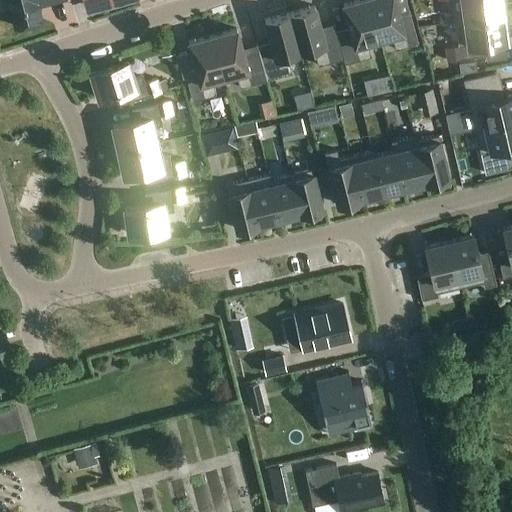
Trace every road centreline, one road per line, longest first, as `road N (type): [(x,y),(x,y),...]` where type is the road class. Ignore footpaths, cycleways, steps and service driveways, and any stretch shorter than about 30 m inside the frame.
road 1 (residential): [(365,222),(426,511)]
road 2 (residential): [(365,222),(81,287)]
road 3 (residential): [(43,59),(84,155),(81,287)]
road 4 (residential): [(43,59),(217,0)]
road 5 (residential): [(511,184),(365,222)]
